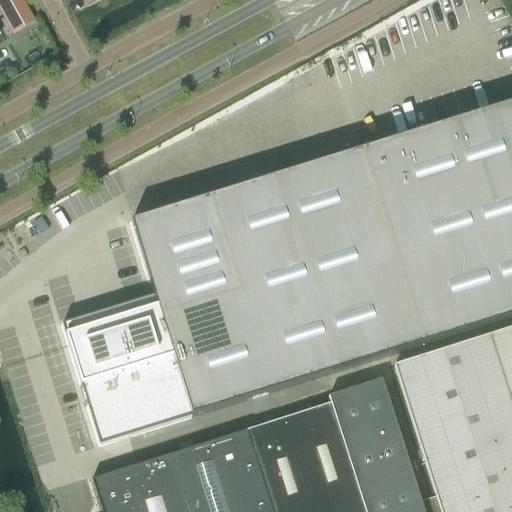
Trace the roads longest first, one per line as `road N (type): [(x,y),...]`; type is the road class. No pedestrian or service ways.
road 1 (secondary): [(0,184),(347,0)]
road 2 (secondary): [(278,0),(0,145)]
